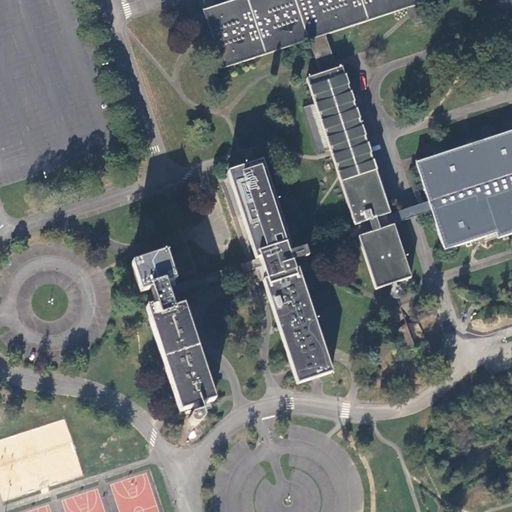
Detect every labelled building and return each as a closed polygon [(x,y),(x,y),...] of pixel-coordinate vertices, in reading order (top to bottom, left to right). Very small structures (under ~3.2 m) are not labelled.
[(222,69),(308,41),(315,38),(324,35),(414,6),(425,2),(430,0),(234,0),(203,10),(211,36),(212,38),(213,40),(222,69)] [(317,69),(319,74),(324,73),(335,69),(334,66),(333,61),(324,35),(315,38),(308,41),(316,64),(317,69)] [(341,67),(335,69),(324,73),(319,74),(305,79),(313,103),(300,108),(316,155),(323,153),(323,151),(328,149),(330,153),(330,155),(331,156),(338,177),(338,179),(339,181),(354,225),(362,222),(362,224),(364,228),(365,232),(365,233),(389,226),(388,225),(387,221),(385,216),(385,215),(389,213),(382,193),(374,169),(344,77),(341,67)] [(430,207),(432,211),(442,244),(444,251),(475,241),(483,238),(484,240),(484,241),(484,243),(496,238),(496,239),(511,234),(511,131),(476,143),(467,146),(416,162),(428,202),(430,207)] [(259,258),(260,262),(287,253),(286,249),(289,248),(273,197),(272,194),(261,161),(227,172),(255,259),(259,258)] [(387,221),(388,225),(407,219),(414,217),(420,215),(432,211),(430,207),(428,202),(411,208),(404,210),(385,216),(387,221)] [(287,253),(288,257),(296,255),(313,249),(316,248),(318,247),(365,232),(364,228),(362,224),(314,240),(312,241),(310,241),(296,246),(289,248),(286,249),(287,253)] [(389,226),(365,233),(359,235),(376,289),(391,284),(396,282),(411,277),(394,224),(389,226)] [(150,290),(153,297),(167,292),(165,289),(164,285),(174,282),(172,276),(166,255),(165,255),(165,253),(131,263),(132,265),(131,265),(140,293),(150,290)] [(288,257),(287,253),(260,262),(261,266),(266,280),(263,281),(277,324),(279,331),(287,356),(293,372),(297,385),(311,380),(324,376),(331,373),(327,361),(326,357),(325,354),(297,269),(292,271),(288,257)] [(188,290),(261,266),(260,262),(259,258),(255,259),(252,260),(250,261),(248,261),(201,277),(199,278),(165,289),(167,292),(172,310),(177,308),(173,295),(181,292),(188,290)] [(172,310),(167,292),(153,297),(155,305),(145,309),(179,413),(199,406),(211,402),(214,402),(208,383),(200,360),(182,306),(172,310)] [(400,328),(397,330),(399,346),(396,346),(396,350),(399,349),(400,353),(416,353),(427,342),(421,334),(424,332),(422,329),(420,331),(415,324),(414,323),(407,322),(400,328)] [(211,402),(199,406),(201,412),(194,414),(192,415),(191,416),(190,418),(190,420),(191,422),(192,424),(194,425),(196,426),(198,425),(199,425),(204,421),(204,410),(209,408),(213,407),(213,406),(211,402)] [(0,499),(0,500),(82,478),(67,420),(0,437),(0,499)] [(409,511),(411,511),(392,451),(361,461),(377,511),(409,511)]
